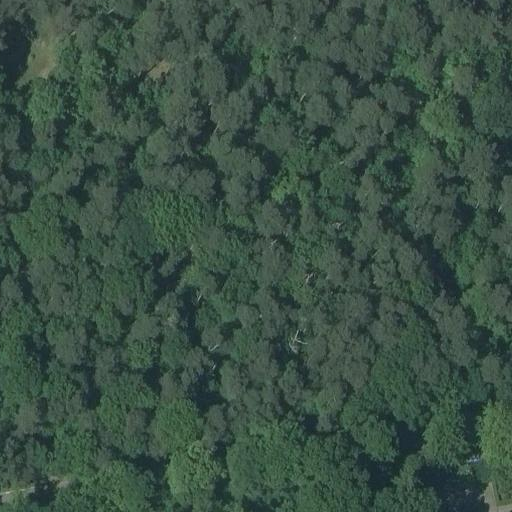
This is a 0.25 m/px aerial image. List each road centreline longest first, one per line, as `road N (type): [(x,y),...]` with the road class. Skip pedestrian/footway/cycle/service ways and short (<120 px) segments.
road 1 (unclassified): [(0,506),(511,420)]
road 2 (track): [(511,141),(472,159),(35,255)]
